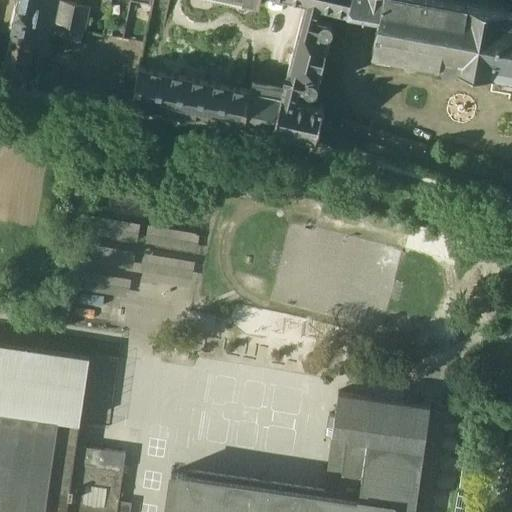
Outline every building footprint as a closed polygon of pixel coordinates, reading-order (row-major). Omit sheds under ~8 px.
[(35,0),(34,0),(18,0),(17,6),(12,5),(7,28),(31,33),(38,1),(35,0)] [(56,15),(56,17),(57,18),(83,25),(85,26),(89,1),(83,0),(60,0),(58,15),(56,15)] [(266,66),(284,70),(302,0),(241,0),(280,8),(266,66)] [(282,76),(285,77),(300,81),(305,83),(306,84),(307,85),(308,86),(309,86),(310,86),(312,86),(313,86),(314,86),(315,85),(315,84),(316,83),(317,82),(317,81),(318,80),(318,79),(318,78),(317,77),(317,76),(319,77),(331,25),(332,23),(332,22),(333,21),(332,19),(332,17),(331,16),(330,15),(329,14),(327,14),(326,13),(325,14),(323,14),(322,14),(318,14),(321,1),(348,7),(348,3),(364,6),(365,0),(302,0),(284,70),(282,76)] [(511,2),(498,0),(377,0),(376,9),(379,9),(372,43),(439,55),(438,59),(455,62),(455,59),(511,69),(511,2)] [(83,25),(57,18),(53,30),(66,33),(65,42),(79,45),(83,25)] [(21,80),(31,33),(7,28),(0,60),(0,64),(5,65),(4,70),(2,76),(21,80)] [(300,81),(285,77),(284,83),(241,74),(239,84),(138,64),(131,101),(316,134),(323,103),(296,97),(300,81)] [(332,137),(419,164),(426,139),(340,113),(332,137)] [(449,162),(447,171),(511,191),(511,170),(491,163),(489,173),(449,162)] [(0,338),(0,509),(19,511),(128,511),(131,498),(118,496),(125,447),(76,440),(89,352),(0,338)] [(304,369),(316,371),(322,362),(301,358),(304,369)] [(413,511),(429,399),(338,386),(334,409),(329,408),(326,429),(331,430),(323,487),(171,465),(164,511),(413,511)] [(448,418),(461,420),(463,405),(450,403),(448,418)] [(459,483),(474,485),(477,464),(461,463),(459,483)] [(465,511),(469,488),(454,486),(450,511),(465,511)]
